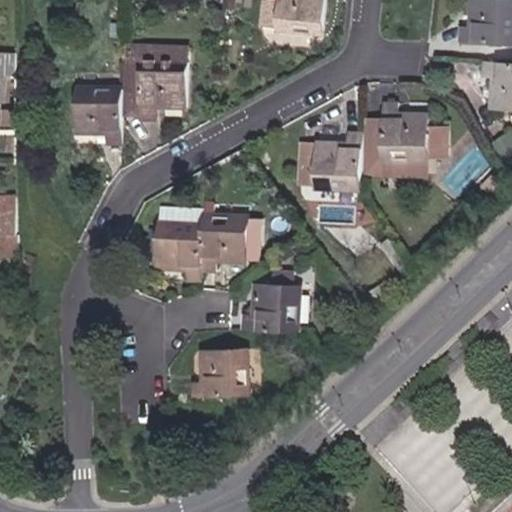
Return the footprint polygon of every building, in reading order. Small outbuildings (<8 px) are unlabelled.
[(325,34),(328,0),(282,0),(282,1),(269,0),(265,0),(263,27),(279,28),(279,29),(325,34)] [(511,43),(511,0),(474,0),(474,27),(463,27),(463,41),(511,43)] [(190,108),(191,47),(128,45),(127,115),(143,115),(143,119),(159,120),(159,107),(159,103),(168,104),(168,107),(190,108)] [(0,75),(18,77),(17,53),(0,51),(0,75)] [(511,109),(511,62),(488,61),(487,76),(497,76),(495,108),(511,109)] [(124,144),(124,87),(79,86),(78,133),(110,133),(110,144),(124,144)] [(450,157),(450,127),(433,127),(433,113),(401,113),(401,102),(387,102),(387,119),(387,174),(433,174),(433,157),(450,157)] [(18,123),(18,112),(6,112),(6,122),(18,123)] [(387,174),(387,119),(369,119),(368,174),(387,174)] [(366,190),(367,132),(354,132),(354,143),(322,141),(321,144),(305,144),(304,183),(320,183),(320,188),(366,190)] [(493,192),(504,181),(497,175),(487,185),(493,192)] [(21,235),(19,197),(0,197),(0,235),(2,235),(21,235)] [(251,262),(253,217),(207,215),(207,225),(205,271),(219,272),(219,261),(251,262)] [(205,271),(207,225),(161,224),(161,238),(159,264),(159,267),(191,269),(191,280),(205,281),(205,271)] [(23,256),(22,235),(21,235),(2,235),(3,257),(13,257),(23,256)] [(159,264),(161,238),(146,238),(146,245),(144,245),(144,263),(159,264)] [(24,276),(23,256),(13,257),(14,277),(24,276)] [(302,331),(304,285),(297,285),(298,271),(277,270),(277,284),(260,283),(258,314),(247,314),(247,328),(302,331)] [(254,394),(252,348),(206,350),(208,382),(196,382),(197,397),(254,394)]
